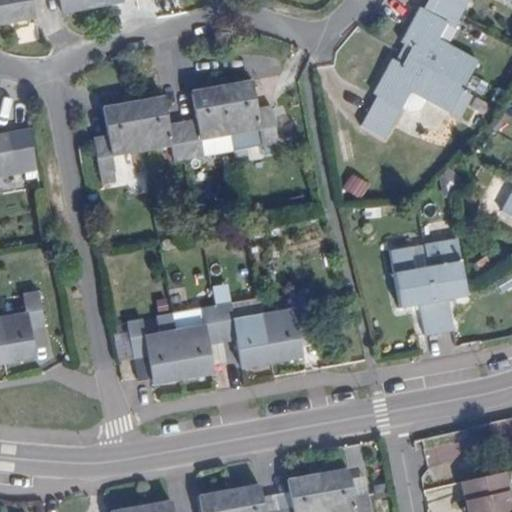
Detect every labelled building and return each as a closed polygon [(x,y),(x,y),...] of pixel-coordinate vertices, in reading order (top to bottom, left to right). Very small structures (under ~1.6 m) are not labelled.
[(0,0),(5,23),(33,17),(30,0),(0,0)] [(92,7),(91,0),(60,0),(62,12),(92,7)] [(456,10),(439,0),(428,0),(425,8),(420,8),(402,41),(408,44),(412,46),(407,54),(466,86),(480,61),(440,38),(456,10)] [(439,0),(456,10),(461,0),(439,0)] [(399,62),(402,64),(407,54),(412,46),(408,44),(399,62)] [(466,86),(407,54),(402,64),(399,62),(393,59),(375,90),(380,94),(364,123),(387,136),(404,107),(413,113),(426,107),(430,99),(452,111),(466,86)] [(251,79),(221,85),(233,149),(278,140),(271,104),(257,106),(251,79)] [(196,117),(181,120),(188,157),(233,149),(221,85),(191,90),(191,93),(196,117)] [(196,117),(191,93),(176,95),(181,120),(196,117)] [(162,96),(133,101),(141,147),(170,142),(173,160),(188,157),(181,120),(167,122),(162,96)] [(141,147),(133,101),(103,107),(107,134),(92,136),(99,174),(114,171),(111,153),(141,147)] [(0,176),(1,176),(1,172),(15,170),(7,133),(0,133),(0,176)] [(511,194),(510,194),(501,213),(511,218),(511,194)] [(429,264),(440,330),(455,327),(451,294),(470,291),(459,235),(440,239),(444,261),(429,264)] [(425,242),(429,264),(444,261),(440,239),(425,242)] [(429,264),(425,242),(411,245),(415,266),(429,264)] [(429,264),(415,266),(411,245),(390,250),(401,305),(420,302),(426,333),(440,330),(429,264)] [(293,308),(263,313),(272,363),(302,357),(300,345),(298,329),(312,325),(305,289),(290,292),(293,308)] [(26,311),(0,315),(0,336),(5,361),(35,356),(30,330),(45,327),(38,291),(24,293),(26,311)] [(232,302),(215,305),(222,342),(237,339),(240,358),(241,368),(272,363),(263,313),(235,318),(232,302)] [(204,324),(175,329),(184,379),(214,374),(212,364),(209,345),(222,342),(215,305),(201,308),(204,324)] [(184,379),(175,329),(172,313),(158,316),(160,331),(144,334),(141,318),(128,320),(135,357),(149,354),(152,375),(154,384),(184,379)] [(317,342),(315,325),(312,325),(298,329),(300,345),(317,342)] [(237,339),(222,342),(225,362),(240,358),(237,339)] [(222,342),(209,345),(212,364),(225,362),(222,342)] [(149,354),(135,357),(138,377),(152,375),(149,354)] [(349,469),(319,474),(324,511),(370,511),(368,494),(352,496),(350,478),(349,469)] [(293,507),(278,510),(278,511),(324,511),(319,474),(288,480),(290,492),(293,507)] [(350,478),(352,496),(368,494),(365,476),(350,478)] [(260,485),(231,491),(234,511),(278,511),(278,510),(264,511),(263,511),(261,497),(260,485)] [(201,511),(234,511),(231,491),(198,496),(201,511)] [(275,495),(278,510),(293,507),(290,492),(275,495)] [(263,511),(264,511),(278,510),(275,495),(261,497),(263,511)] [(171,511),(170,502),(141,507),(141,511),(171,511)]
